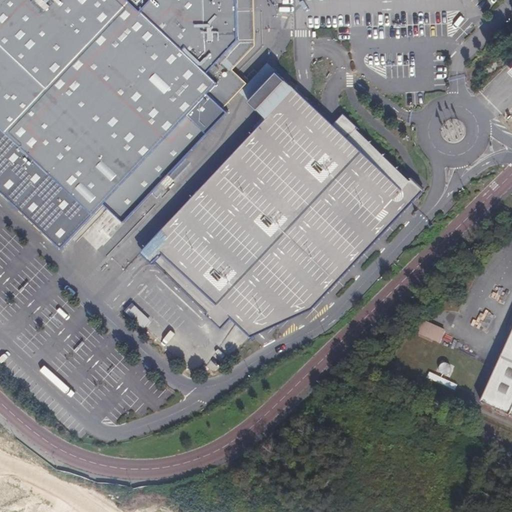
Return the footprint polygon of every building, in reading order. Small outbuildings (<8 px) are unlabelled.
[(232,50),(230,0),(0,0),(0,205),(30,206),(29,233),(57,256),(97,215),(117,233),(211,133),(223,123),(201,103),(211,93),(202,83),(232,50)] [(305,97),(280,72),(266,88),(252,104),(268,119),(143,254),(223,329),(234,319),(254,339),(313,310),(424,192),(344,116),(335,125),(330,120),(305,97)] [(136,306),(129,312),(144,328),(151,321),(136,306)] [(487,332),(493,320),(477,312),(471,324),(487,332)] [(422,321),(418,336),(441,343),(446,328),(422,321)] [(511,336),(482,403),(511,416),(511,336)]
